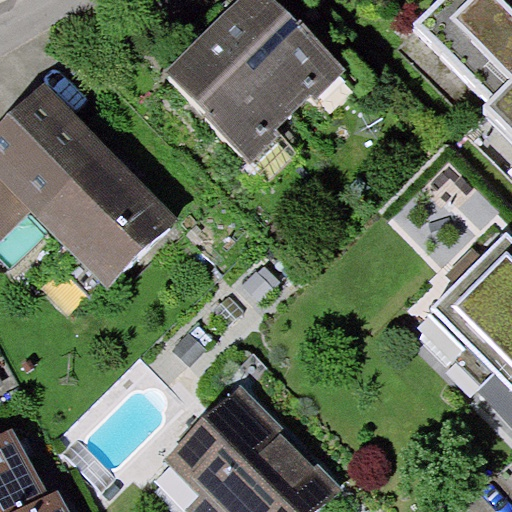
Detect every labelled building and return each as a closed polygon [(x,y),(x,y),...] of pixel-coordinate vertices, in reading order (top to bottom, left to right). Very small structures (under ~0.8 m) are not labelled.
[(307,116),(352,71),(281,0),(260,0),(243,18),(233,8),(216,25),(307,116)] [(511,0),(449,0),(420,29),(500,109),(487,122),(511,147),(511,0)] [(216,25),(201,39),(209,47),(176,80),(259,163),(307,116),(216,25)] [(106,288),(177,218),(44,84),(0,127),(0,239),(29,211),(106,288)] [(511,380),(511,241),(442,310),(511,380)] [(332,511),(346,498),(244,395),(178,460),(230,511),(332,511)] [(9,431),(0,435),(0,511),(66,511),(56,491),(45,497),(9,431)]
